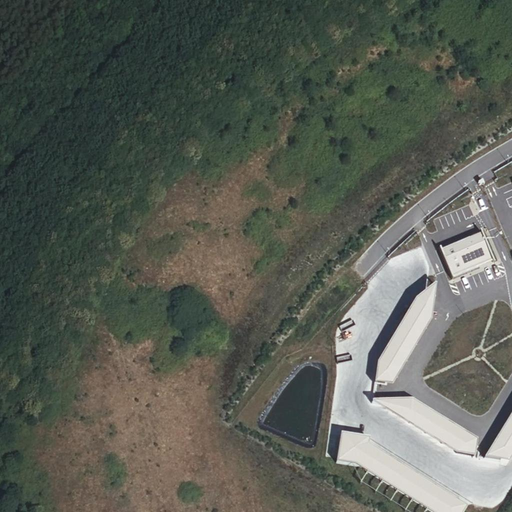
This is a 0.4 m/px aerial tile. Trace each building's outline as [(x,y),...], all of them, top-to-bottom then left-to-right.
[(438,251),(437,251),(450,282),(451,282),(451,281),(478,269),(476,266),(489,260),(491,265),(492,264),(479,233),(478,234),(478,235),(439,253),(438,251)] [(414,303),(375,367),(372,387),(390,389),(429,323),(434,287),(414,303)] [(475,443),(410,402),(370,406),(454,456),(473,459),(475,443)] [(507,464),(511,456),(511,412),(483,461),(507,464)] [(367,441),(339,437),(335,466),(362,472),(366,447),(367,441)] [(463,511),(466,508),(366,447),(362,472),(425,511),(463,511)]
